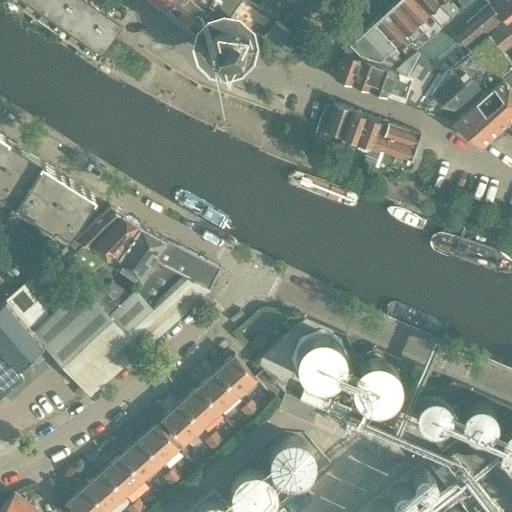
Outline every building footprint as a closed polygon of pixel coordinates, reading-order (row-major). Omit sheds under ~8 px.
[(119,10),(103,0),(17,0),(95,55),(102,45),(115,26),(116,27),(119,22),(118,21),(124,14),(127,10),(121,6),(119,10)] [(245,26),(246,29),(262,29),(273,18),(246,0),(161,0),(158,4),(198,38),(198,37),(199,35),(199,34),(200,32),(201,28),(202,25),(205,21),(207,18),(210,16),(212,15),(215,13),(219,12),(223,12),(227,12),(231,13),(234,14),(238,17),(241,20),(243,23),(245,26)] [(215,0),(215,1),(205,5),(194,17),(189,33),(192,45),(182,65),(183,66),(193,48),(194,49),(205,62),(223,66),(240,62),(251,50),(256,36),(252,16),(237,2),(226,0),(215,0)] [(394,0),(384,10),(404,34),(409,29),(417,38),(412,42),(416,47),(424,40),(422,37),(425,34),(415,24),(394,0)] [(394,71),(385,96),(418,108),(443,69),(487,32),(504,19),(487,0),(469,0),(462,6),(451,16),(444,22),(416,49),(397,66),(396,71),(394,71)] [(414,0),(394,0),(415,24),(425,34),(427,37),(438,27),(434,22),(429,27),(421,18),(426,13),(414,0)] [(451,16),(445,9),(436,0),(414,0),(426,13),(434,22),(438,27),(444,22),(451,16)] [(436,0),(445,9),(451,16),(462,6),(458,2),(456,0),(455,0),(449,6),(443,0),(436,0)] [(511,0),(487,0),(504,19),(511,12),(511,0)] [(384,10),(373,20),(394,44),(399,39),(405,47),(400,51),(406,57),(416,47),(412,42),(404,34),(384,10)] [(511,40),(511,12),(504,19),(487,32),(502,49),(511,40)] [(299,39),(273,18),(262,29),(278,43),(281,39),(292,48),(289,51),(298,58),(307,47),(299,39)] [(394,44),(373,20),(361,32),(372,42),(394,57),(397,54),(391,47),(394,44)] [(361,32),(349,42),(358,52),(395,65),(399,62),(394,57),(372,42),(361,32)] [(418,108),(437,115),(441,105),(458,111),(511,62),(511,59),(502,49),(487,32),(443,69),(418,108)] [(333,78),(351,84),(359,59),(342,53),(333,78)] [(351,84),(368,90),(376,65),(359,59),(351,84)] [(368,90),(385,96),(394,71),(376,65),(368,90)] [(500,74),(449,119),(477,143),(511,112),(511,65),(501,75),(500,74)] [(325,129),(341,134),(350,107),(334,102),(333,105),(325,103),(319,120),(315,133),(323,136),(325,129)] [(437,115),(449,119),(458,111),(441,105),(437,115)] [(341,134),(355,140),(365,112),(350,107),(341,134)] [(374,131),(379,117),(365,112),(355,140),(369,145),(374,131)] [(379,117),(374,131),(415,145),(420,131),(379,117)] [(374,131),(369,145),(410,158),(415,145),(374,131)] [(52,226),(53,224),(69,233),(94,194),(38,158),(0,134),(0,193),(1,194),(3,192),(13,198),(31,210),(30,212),(52,226)] [(70,256),(73,259),(87,246),(123,212),(110,204),(74,237),(75,237),(72,240),(71,240),(68,242),(69,243),(70,242),(76,247),(70,256)] [(74,270),(81,264),(90,273),(102,262),(101,262),(112,251),(117,254),(139,223),(133,220),(133,219),(123,212),(87,246),(73,259),(68,264),(74,270)] [(115,293),(121,299),(132,289),(152,260),(167,237),(139,223),(117,254),(112,251),(101,262),(102,262),(110,268),(115,261),(132,272),(129,276),(133,278),(130,283),(127,281),(115,293)] [(7,237),(19,244),(23,237),(11,229),(7,237)] [(23,237),(19,244),(30,251),(35,244),(23,237)] [(220,266),(167,237),(152,260),(208,288),(220,266)] [(35,244),(30,251),(41,258),(48,252),(35,244)] [(165,328),(208,288),(152,260),(132,289),(121,299),(118,302),(90,273),(49,313),(23,283),(0,302),(0,349),(16,369),(44,342),(90,393),(165,328)] [(340,367),(340,362),(340,357),(338,352),(333,344),(326,339),(320,337),(316,336),(311,336),(305,338),(301,340),(297,343),(293,347),(291,352),(289,357),(288,362),(289,368),(290,372),(293,378),(296,381),(300,384),(305,386),(313,388),(319,388),(324,386),(328,385),(333,381),(335,378),(338,372),(340,367)] [(16,369),(0,349),(0,396),(23,377),(16,369)] [(234,352),(216,368),(237,392),(255,376),(234,352)] [(409,373),(415,375),(435,384),(428,368),(402,357),(409,373)] [(396,392),(396,387),(396,382),(395,377),(392,373),(389,369),(382,364),(379,362),(373,361),(368,361),(361,362),(356,365),(353,368),(349,371),(347,376),(345,381),(344,387),(345,392),(346,396),(348,401),(351,405),(354,408),(359,411),(364,413),(369,413),(375,413),(380,411),(388,406),(392,402),(394,398),(396,392)] [(216,368),(198,384),(219,408),(237,392),(216,368)] [(198,384),(180,400),(201,424),(219,408),(198,384)] [(447,412),(447,406),(445,400),(441,396),(435,393),(430,392),(424,393),(420,395),(416,399),(414,404),(413,409),(414,415),(416,419),(420,423),(425,425),(430,426),(436,425),(441,422),(445,417),(447,412)] [(250,397),(246,401),(252,408),(256,404),(250,397)] [(490,405),(486,401),(480,399),(474,398),(468,400),(464,403),(460,408),(458,413),(458,419),(460,424),(464,429),(468,432),(474,434),(479,433),(485,431),(489,427),(493,422),(494,416),(493,411),(490,405)] [(201,424),(180,400),(161,416),(182,440),(201,424)] [(242,404),(248,411),(252,408),(246,401),(242,404)] [(511,419),(507,421),(501,427),(497,434),(496,442),(497,450),(501,457),(507,463),(511,464),(511,419)] [(157,420),(138,436),(159,460),(178,444),(157,420)] [(214,428),(210,432),(216,439),(220,436),(214,428)] [(210,432),(206,435),(212,442),(216,439),(210,432)] [(138,436),(120,452),(141,476),(159,460),(138,436)] [(287,438),(280,440),(274,445),(269,451),(268,458),(268,466),(271,472),(276,478),(282,482),(289,483),(297,482),(303,479),(309,474),(312,468),(313,460),(312,452),(308,446),(302,441),(295,438),(287,438)] [(501,511),(488,495),(478,482),(477,480),(468,469),(464,464),(452,449),(449,452),(444,455),(434,464),(446,479),(447,481),(457,493),(451,497),(432,511),(501,511)] [(120,452),(102,468),(123,492),(141,476),(120,452)] [(437,471),(435,468),(432,465),(428,463),(424,462),(420,463),(416,465),(413,468),(411,471),(411,476),(411,480),(414,484),(417,487),(422,489),(426,489),(430,487),(434,484),(436,480),(437,476),(437,471)] [(171,466),(167,469),(173,476),(177,473),(171,466)] [(102,468),(84,484),(105,508),(123,492),(102,468)] [(173,476),(167,469),(163,473),(169,480),(173,476)] [(271,495),(271,490),(271,484),(268,479),(265,475),(260,472),(254,470),(249,470),(243,471),(239,474),(235,479),(232,484),(232,489),(232,495),(235,500),(238,504),(243,508),(248,509),(254,509),(260,508),(264,505),(268,500),(271,495)] [(416,489),(414,485),(411,482),(407,480),(403,480),(399,480),(395,482),(392,485),(390,489),(390,493),(391,497),(393,501),(396,504),(401,506),(405,506),(410,504),(413,501),(416,497),(416,493),(416,489)] [(100,511),(105,508),(84,484),(66,500),(72,508),(75,511),(100,511)] [(39,511),(14,491),(0,508),(0,511),(39,511)] [(67,511),(72,508),(66,500),(59,492),(49,500),(58,511),(67,511)] [(394,505),(393,502),(390,499),(386,497),(382,496),(378,497),(374,499),(371,502),(369,505),(369,510),(368,511),(394,511),(395,510),(394,505)] [(135,497),(131,500),(137,507),(141,504),(135,497)] [(229,511),(229,509),(225,503),(220,499),(214,497),(208,497),(202,499),(197,503),(194,509),(193,511),(229,511)] [(127,504),(133,510),(137,507),(131,500),(127,504)]
